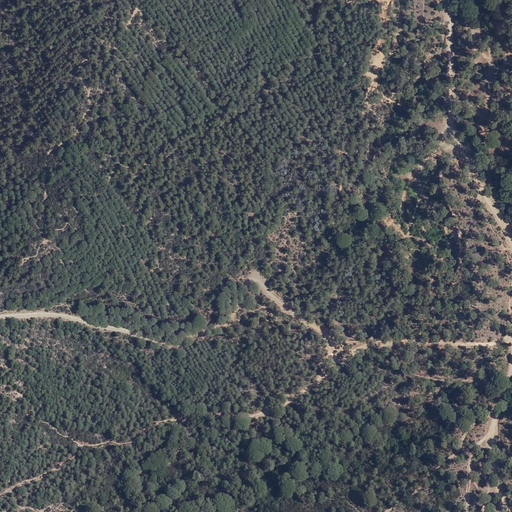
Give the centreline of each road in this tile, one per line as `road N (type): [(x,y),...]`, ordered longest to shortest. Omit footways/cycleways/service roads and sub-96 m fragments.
road 1 (track): [(338,355),(320,327),(261,280),(249,282),(225,326),(183,341),(75,316),(0,315)]
road 2 (track): [(449,0),(451,127),(511,247)]
road 3 (track): [(338,355),(314,386),(266,412),(193,417),(182,429)]
road 4 (track): [(511,340),(408,341),(338,355)]
